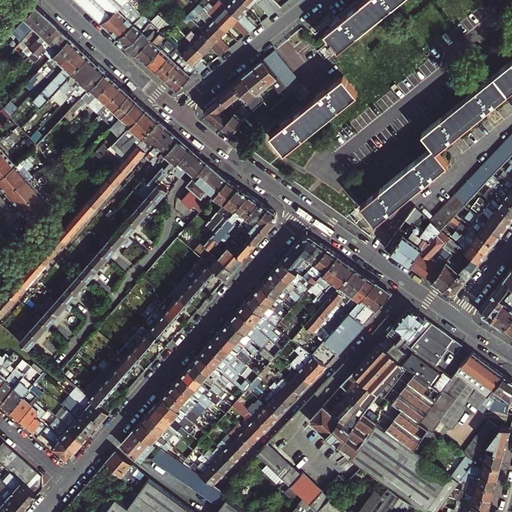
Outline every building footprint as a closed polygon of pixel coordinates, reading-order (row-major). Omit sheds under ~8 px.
[(126,0),(78,0),(87,8),(94,0),(95,0),(100,4),(111,13),(126,0)] [(95,0),(94,0),(87,8),(92,12),(100,4),(95,0)] [(102,21),(110,29),(135,7),(128,0),(126,0),(111,13),(102,21)] [(242,0),(233,0),(226,7),(251,31),(256,26),(243,13),(249,6),(242,0)] [(242,0),(249,6),(255,0),(256,0),(269,16),(275,11),(265,0),(242,0)] [(265,0),(275,11),(282,6),(275,0),(265,0)] [(398,0),(364,0),(325,31),(332,39),(330,42),(334,47),(337,45),(339,48),(398,0)] [(100,4),(92,12),(102,21),(111,13),(100,4)] [(37,6),(14,30),(20,36),(23,32),(27,35),(45,14),(37,6)] [(135,7),(110,29),(118,36),(139,17),(135,12),(137,10),(135,7)] [(251,31),(226,7),(216,18),(227,29),(233,23),(246,35),(251,31)] [(45,14),(27,35),(33,40),(24,50),(30,56),(58,26),(45,14)] [(141,15),(139,17),(118,36),(128,45),(150,20),(143,14),(141,15)] [(158,14),(151,20),(159,28),(169,23),(158,14)] [(216,18),(204,30),(225,50),(226,51),(231,47),(220,37),(227,29),(216,18)] [(137,53),(158,29),(159,28),(151,20),(150,20),(128,45),(137,53)] [(58,26),(30,56),(27,59),(33,65),(47,51),(50,53),(40,64),(43,68),(71,37),(58,26)] [(158,29),(137,53),(138,54),(139,55),(160,31),(159,30),(158,29)] [(204,30),(193,43),(204,54),(211,46),(221,55),(225,50),(204,30)] [(160,31),(139,55),(147,63),(161,47),(159,45),(166,37),(160,31)] [(71,37),(43,68),(36,76),(43,82),(58,66),(78,44),(71,37)] [(166,42),(161,47),(147,63),(156,70),(177,47),(171,41),(169,44),(166,42)] [(193,43),(183,53),(182,54),(190,60),(198,68),(201,71),(208,65),(202,59),(203,58),(202,56),(204,54),(193,43)] [(78,44),(58,66),(63,70),(35,100),(42,107),(54,94),(90,55),(78,44)] [(183,53),(177,47),(156,70),(163,76),(181,56),(180,56),(182,54),(183,53)] [(264,58),(267,61),(277,53),(275,50),(264,58)] [(277,53),(267,61),(278,75),(291,91),(302,82),(278,52),(277,53)] [(170,82),(190,60),(182,54),(180,56),(181,56),(163,76),(170,82)] [(90,55),(54,94),(58,98),(64,92),(69,97),(100,64),(90,55)] [(264,58),(255,65),(269,82),(272,80),(278,75),(267,61),(264,58)] [(198,68),(190,60),(170,82),(178,89),(198,68)] [(362,204),(376,221),(448,162),(437,149),(511,88),(511,60),(423,132),(434,145),(362,204)] [(100,64),(69,97),(66,100),(73,107),(83,97),(107,71),(100,64)] [(255,65),(243,75),(257,92),(260,95),(262,92),(260,90),(269,82),(255,65)] [(107,71),(83,97),(90,103),(114,77),(107,71)] [(257,92),(243,75),(234,82),(242,91),(248,99),(257,92)] [(272,133),(285,150),(358,92),(344,75),(272,133)] [(43,82),(36,76),(27,84),(35,91),(43,82)] [(123,86),(114,77),(90,103),(95,108),(99,112),(123,86)] [(235,96),(238,95),(242,91),(234,82),(219,94),(226,104),(228,102),(234,111),(243,103),(244,103),(242,100),(240,102),(235,96)] [(138,98),(123,86),(99,112),(113,125),(122,115),(138,98)] [(206,112),(222,125),(234,111),(228,102),(226,104),(219,94),(206,105),(206,112)] [(222,125),(231,132),(242,118),(264,100),(260,95),(246,106),(243,103),(234,111),(222,125)] [(126,119),(116,130),(108,139),(113,144),(111,146),(117,152),(133,135),(135,137),(139,133),(143,137),(159,118),(138,98),(122,115),(126,119)] [(0,113),(2,116),(1,116),(0,117),(0,126),(12,116),(5,107),(0,111),(0,113)] [(126,119),(122,115),(113,125),(112,126),(116,130),(126,119)] [(159,118),(143,137),(138,142),(147,149),(155,141),(168,125),(159,118)] [(158,143),(171,128),(170,127),(168,125),(155,141),(156,142),(158,143)] [(171,128),(158,143),(146,157),(151,161),(152,159),(154,161),(153,163),(155,165),(166,153),(180,136),(171,128)] [(15,132),(7,138),(13,145),(21,138),(15,132)] [(511,132),(455,192),(466,202),(472,195),(478,189),(485,181),(488,178),(492,174),(494,172),(499,167),(506,159),(508,157),(511,152),(511,132)] [(180,136),(166,153),(176,162),(191,146),(180,136)] [(120,154),(124,158),(129,152),(136,144),(133,141),(127,147),(126,147),(120,154)] [(138,160),(147,149),(138,142),(136,144),(129,152),(138,160)] [(178,175),(198,152),(191,146),(176,162),(171,169),(178,175)] [(128,171),(138,160),(129,152),(124,158),(119,163),(128,171)] [(198,152),(178,175),(179,176),(181,177),(188,169),(201,154),(199,153),(198,152)] [(16,164),(7,154),(0,159),(0,165),(6,173),(16,164)] [(204,157),(201,154),(188,169),(191,172),(195,176),(208,161),(204,157)] [(215,195),(229,179),(208,161),(195,176),(188,184),(193,188),(182,200),(191,208),(194,204),(202,210),(215,195)] [(118,183),(128,171),(119,163),(109,175),(118,183)] [(155,165),(153,163),(147,170),(149,172),(155,165)] [(27,178),(16,164),(6,173),(18,186),(27,178)] [(61,181),(52,165),(47,169),(55,184),(61,181)] [(150,192),(160,181),(170,170),(163,165),(149,181),(148,179),(138,191),(146,197),(150,192)] [(494,172),(492,174),(511,189),(511,176),(511,175),(509,174),(506,179),(501,175),(500,176),(494,172)] [(18,186),(6,173),(0,178),(0,185),(8,195),(18,186)] [(497,190),(511,201),(511,189),(492,174),(488,178),(500,187),(497,190)] [(118,183),(109,175),(99,186),(108,194),(118,183)] [(27,178),(18,186),(30,200),(40,192),(27,178)] [(239,186),(229,179),(215,195),(220,198),(202,218),(207,222),(239,186)] [(68,191),(62,181),(61,181),(55,184),(59,192),(55,196),(59,200),(68,191)] [(169,189),(169,188),(160,181),(150,192),(159,199),(169,189)] [(478,189),(486,196),(493,187),(485,181),(478,189)] [(30,200),(18,186),(8,195),(20,209),(30,200)] [(98,206),(108,194),(99,186),(89,198),(98,206)] [(239,186),(207,222),(213,227),(224,215),(227,218),(249,193),(239,186)] [(491,200),(511,215),(511,201),(497,190),(493,187),(486,196),(491,200)] [(40,192),(30,200),(43,215),(52,206),(40,192)] [(146,197),(140,203),(149,211),(159,199),(150,192),(146,197)] [(466,202),(455,192),(430,218),(431,219),(441,228),(447,222),(466,202)] [(260,200),(249,193),(227,218),(208,239),(205,243),(214,252),(225,240),(232,232),(260,200)] [(88,217),(98,206),(89,198),(84,204),(79,209),(88,217)] [(43,215),(30,200),(20,209),(34,224),(43,215)] [(250,228),(269,206),(260,200),(232,232),(236,236),(245,226),(249,229),(250,228)] [(481,204),(508,224),(511,218),(511,215),(491,200),(488,203),(484,200),(481,204)] [(501,233),(508,224),(481,204),(477,201),(473,206),(482,213),(479,216),(501,233)] [(140,203),(131,214),(139,222),(149,211),(140,203)] [(163,206),(155,215),(158,218),(166,209),(163,206)] [(277,211),(269,206),(250,228),(256,233),(252,237),(257,242),(278,219),(277,211)] [(78,228),(88,217),(79,209),(72,217),(69,221),(78,228)] [(494,243),(501,233),(479,216),(471,210),(466,217),(474,223),(472,226),(494,243)] [(131,214),(121,226),(130,233),(139,222),(131,214)] [(421,251),(440,230),(441,228),(431,219),(422,234),(410,226),(406,231),(401,226),(385,247),(411,265),(421,251)] [(68,240),(78,228),(69,221),(61,231),(60,232),(68,240)] [(111,228),(116,232),(121,226),(117,222),(111,228)] [(468,251),(481,261),(487,252),(456,229),(447,222),(441,228),(440,230),(460,245),(468,251)] [(487,252),(494,243),(472,226),(469,229),(461,223),(456,229),(487,252)] [(121,226),(116,232),(112,236),(111,237),(120,245),(130,233),(121,226)] [(0,248),(10,237),(0,228),(0,248)] [(256,233),(250,228),(249,229),(246,232),(248,234),(246,236),(248,238),(250,236),(252,237),(256,233)] [(424,274),(435,260),(431,257),(445,240),(448,242),(445,246),(454,253),(460,245),(440,230),(421,251),(411,265),(424,274)] [(196,235),(205,243),(208,239),(199,231),(196,235)] [(58,251),(68,240),(60,232),(50,243),(58,251)] [(232,232),(225,240),(233,248),(238,242),(240,240),(236,236),(232,232)] [(233,248),(244,257),(257,242),(252,237),(250,236),(248,238),(246,236),(248,234),(246,232),(244,235),(240,240),(238,242),(233,248)] [(112,236),(107,233),(102,239),(106,242),(111,237),(112,236)] [(296,269),(320,242),(310,234),(303,236),(283,258),(296,269)] [(102,247),(101,248),(110,256),(120,245),(111,237),(106,242),(102,247)] [(233,248),(225,240),(214,252),(234,269),(244,257),(233,248)] [(311,266),(328,247),(320,242),(296,269),(301,272),(308,264),(311,266)] [(48,262),(58,251),(50,243),(49,245),(40,255),(48,262)] [(208,261),(218,269),(227,277),(234,269),(214,252),(205,243),(200,249),(204,252),(201,255),(205,258),(208,261)] [(339,254),(328,247),(311,266),(309,269),(314,272),(309,278),(314,283),(319,277),(339,254)] [(98,252),(92,259),(91,260),(100,267),(110,256),(101,248),(98,252)] [(88,255),(92,259),(98,252),(93,249),(88,255)] [(446,263),(443,267),(433,281),(444,288),(469,261),(476,266),(481,261),(468,251),(454,267),(446,263)] [(356,267),(339,254),(319,277),(330,286),(317,301),(322,306),(356,267)] [(39,274),(48,262),(40,255),(37,258),(30,266),(39,274)] [(92,259),(88,255),(83,261),(87,265),(91,260),(92,259)] [(446,263),(447,262),(441,256),(435,260),(443,267),(446,263)] [(296,269),(283,258),(277,266),(307,291),(311,287),(302,279),(306,276),(301,272),(296,269)] [(81,271),(90,279),(100,267),(91,260),(87,265),(82,270),(81,271)] [(204,285),(218,269),(208,261),(206,263),(203,260),(199,260),(189,272),(204,285)] [(433,281),(443,267),(435,260),(424,274),(433,281)] [(469,261),(444,288),(450,293),(457,291),(476,266),(469,261)] [(29,285),(39,274),(30,266),(25,272),(20,277),(29,285)] [(299,300),(307,291),(277,266),(269,275),(291,293),(299,300)] [(345,303),(369,276),(356,267),(322,306),(305,326),(309,329),(325,339),(349,312),(344,309),(348,305),(345,303)] [(80,290),(90,279),(81,271),(78,275),(72,282),(80,290)] [(72,282),(78,275),(73,272),(68,278),(72,282)] [(189,301),(204,285),(189,272),(175,288),(189,301)] [(288,296),(291,293),(269,275),(262,283),(283,301),(292,308),(296,303),(288,296)] [(349,312),(376,281),(369,276),(345,303),(348,305),(344,309),(349,312)] [(29,285),(20,277),(13,285),(10,289),(19,296),(29,285)] [(72,282),(68,278),(63,284),(67,287),(72,282)] [(483,314),(490,319),(511,290),(511,284),(504,278),(482,307),(483,314)] [(392,291),(376,281),(349,312),(369,317),(392,291)] [(62,294),(70,301),(80,290),(72,282),(67,287),(63,292),(62,294)] [(255,291),(276,310),(284,317),(289,312),(280,304),(283,301),(262,283),(255,291)] [(175,317),(189,301),(175,288),(160,304),(175,317)] [(9,307),(19,296),(10,289),(2,299),(0,300),(9,307)] [(511,290),(490,319),(503,327),(511,317),(511,290)] [(255,291),(247,299),(276,326),(281,320),(273,313),(276,310),(255,291)] [(54,294),(48,300),(52,304),(58,298),(54,294)] [(58,298),(52,304),(52,305),(60,312),(70,301),(62,294),(58,298)] [(247,299),(239,309),(269,337),(275,342),(281,337),(274,331),(277,327),(276,326),(247,299)] [(0,317),(9,307),(0,300),(0,317)] [(47,310),(52,305),(52,304),(48,300),(43,306),(47,310)] [(175,317),(160,304),(147,320),(148,323),(161,334),(175,317)] [(47,310),(42,316),(51,324),(60,312),(52,305),(47,310)] [(392,355),(426,316),(411,305),(392,325),(390,323),(385,328),(387,330),(386,332),(386,335),(378,343),(385,350),(392,355)] [(265,342),(269,337),(239,309),(231,318),(247,333),(250,329),(259,338),(260,337),(265,342)] [(42,316),(38,312),(33,318),(37,322),(42,316)] [(312,354),(327,364),(344,346),(359,329),(365,322),(369,317),(349,312),(325,339),(312,354)] [(37,322),(32,327),(41,335),(51,324),(42,316),(37,322)] [(412,346),(434,322),(426,316),(392,355),(401,363),(403,364),(416,350),(412,346)] [(511,317),(503,327),(511,333),(511,317)] [(231,318),(223,327),(252,353),(257,348),(249,341),(252,338),(247,333),(231,318)] [(463,344),(434,322),(412,346),(416,350),(403,364),(407,367),(413,371),(424,378),(421,381),(430,388),(432,385),(441,392),(452,377),(435,364),(448,347),(456,353),(463,344)] [(143,354),(158,338),(145,326),(141,326),(128,341),(143,354)] [(27,333),(21,340),(30,347),(34,343),(41,335),(32,327),(27,333)] [(252,353),(223,327),(216,335),(247,365),(258,375),(262,371),(250,359),(258,350),(257,348),(252,353)] [(22,330),(17,336),(21,340),(27,333),(22,330)] [(216,335),(208,344),(238,372),(240,373),(247,365),(216,335)] [(300,358),(293,366),(299,370),(311,381),(327,364),(312,354),(297,343),(291,339),(289,341),(296,348),(293,351),(300,358)] [(143,354),(128,341),(114,357),(129,370),(143,354)] [(378,343),(353,370),(340,385),(365,407),(377,391),(387,379),(401,363),(392,355),(385,350),(378,343)] [(238,372),(208,344),(201,352),(235,383),(244,391),(250,383),(246,379),(240,385),(235,380),(238,376),(236,374),(238,372)] [(460,363),(461,364),(455,373),(468,383),(476,389),(482,393),(487,396),(493,388),(505,375),(472,351),(460,363)] [(235,383),(201,352),(195,359),(216,378),(217,379),(220,376),(228,383),(232,387),(235,383)] [(278,353),(267,365),(272,368),(282,357),(278,353)] [(0,384),(13,370),(9,366),(14,360),(9,356),(5,361),(0,366),(0,384)] [(115,387),(129,370),(114,357),(100,374),(115,387)] [(195,359),(189,366),(217,392),(221,387),(214,380),(216,378),(195,359)] [(17,374),(13,370),(0,384),(0,398),(2,400),(24,375),(32,365),(28,361),(17,374)] [(401,363),(387,379),(392,384),(407,367),(403,364),(401,363)] [(262,371),(258,375),(257,376),(261,380),(272,368),(267,365),(262,371)] [(217,392),(189,366),(183,373),(205,393),(207,390),(219,401),(223,397),(217,392)] [(311,381),(299,370),(288,382),(301,392),(311,381)] [(36,380),(38,382),(46,373),(44,371),(36,380)] [(374,475),(400,439),(413,449),(414,448),(420,439),(429,427),(420,421),(441,392),(432,385),(430,388),(421,381),(424,378),(413,371),(390,402),(399,408),(385,428),(362,411),(373,422),(349,458),(351,460),(374,475)] [(205,393),(183,373),(177,380),(205,405),(213,413),(216,409),(210,404),(202,396),(205,393)] [(452,404),(456,398),(468,383),(455,373),(452,377),(441,392),(420,421),(429,427),(433,430),(437,425),(441,420),(444,414),(448,409),(452,404)] [(101,403),(115,387),(100,374),(85,391),(101,403)] [(11,409),(33,384),(24,375),(2,400),(11,409)] [(71,385),(74,382),(64,375),(62,378),(71,385)] [(511,400),(511,378),(505,375),(493,388),(487,396),(482,403),(487,407),(489,408),(511,413),(511,405),(492,401),(495,397),(498,400),(504,395),(511,400)] [(220,376),(217,379),(225,387),(228,383),(220,376)] [(272,385),(270,387),(277,393),(290,403),(301,392),(288,382),(283,378),(277,385),(282,389),(280,391),(272,385)] [(377,391),(382,396),(392,384),(387,379),(377,391)] [(205,405),(177,380),(171,387),(191,405),(193,403),(201,410),(205,405)] [(468,383),(456,398),(464,404),(468,399),(476,389),(468,383)] [(21,417),(37,398),(40,395),(33,389),(36,386),(33,384),(11,409),(21,417)] [(79,386),(78,385),(75,388),(81,393),(76,399),(101,420),(110,410),(101,403),(85,391),(79,386)] [(365,407),(340,385),(308,420),(337,447),(362,411),(365,407)] [(171,387),(164,395),(180,408),(198,425),(202,421),(198,417),(191,410),(193,408),(191,405),(171,387)] [(473,404),(482,393),(476,389),(468,399),(473,404)] [(217,404),(219,401),(207,390),(205,393),(213,400),(217,404)] [(213,400),(205,393),(202,396),(210,404),(213,400)] [(277,393),(267,404),(279,415),(290,403),(277,393)] [(487,396),(482,393),(473,404),(479,407),(482,403),(487,396)] [(172,416),(186,429),(190,425),(176,412),(180,408),(164,395),(157,403),(172,416)] [(41,401),(37,398),(21,417),(33,428),(42,419),(41,418),(45,413),(37,406),(41,401)] [(249,422),(245,427),(257,438),(268,427),(250,410),(237,398),(232,404),(245,416),(244,417),(249,422)] [(456,398),(452,404),(463,412),(465,405),(464,404),(456,398)] [(101,420),(76,399),(72,403),(68,401),(65,405),(68,408),(93,430),(101,420)] [(261,399),(250,410),(268,427),(279,415),(267,404),(261,399)] [(165,424),(168,421),(172,416),(157,403),(150,411),(165,424)] [(199,413),(201,410),(193,403),(191,405),(193,408),(199,413)] [(482,403),(479,407),(484,411),(487,407),(482,403)] [(463,412),(452,404),(448,409),(459,417),(463,412)] [(93,430),(68,408),(60,418),(85,439),(93,430)] [(459,417),(448,409),(444,414),(455,423),(459,417)] [(162,428),(165,424),(150,411),(143,419),(169,441),(173,437),(168,433),(162,428)] [(444,414),(441,420),(452,428),(455,423),(444,414)] [(85,439),(60,418),(58,416),(50,425),(77,449),(85,439)] [(77,449),(50,425),(42,419),(33,428),(40,434),(44,429),(47,431),(49,436),(47,437),(52,441),(53,439),(56,442),(53,445),(54,447),(54,449),(57,452),(60,451),(60,452),(59,454),(59,458),(62,460),(67,460),(77,449)] [(169,441),(143,419),(135,428),(152,440),(162,447),(164,448),(170,442),(169,441)] [(495,432),(499,427),(488,419),(484,424),(495,432)] [(171,429),(173,431),(176,428),(168,421),(165,424),(171,429)] [(205,433),(210,437),(221,425),(216,421),(205,433)] [(162,428),(168,433),(171,429),(165,424),(162,428)] [(245,427),(242,424),(234,433),(232,431),(229,433),(247,449),(257,438),(245,427)] [(495,432),(484,424),(480,430),(491,438),(495,432)] [(499,427),(495,432),(491,438),(488,442),(495,445),(491,450),(504,454),(511,428),(501,425),(499,427)] [(122,443),(138,457),(152,440),(135,428),(122,443)] [(491,438),(480,430),(476,436),(487,444),(488,442),(491,438)] [(217,443),(218,445),(236,461),(247,449),(229,433),(227,436),(229,438),(226,441),(220,439),(217,443)] [(487,444),(476,436),(472,441),(483,449),(484,448),(487,444)] [(203,442),(200,439),(199,440),(194,446),(198,450),(203,442)] [(388,484),(413,449),(400,439),(374,475),(388,484)] [(427,444),(420,439),(414,448),(420,453),(427,444)] [(5,441),(1,444),(0,445),(0,455),(9,445),(5,441)] [(479,454),(483,449),(472,441),(467,447),(478,455),(479,454)] [(296,504),(302,496),(310,503),(321,490),(302,472),(299,475),(266,443),(257,453),(290,485),(283,492),(296,504)] [(0,464),(2,462),(14,449),(9,445),(0,455),(0,464)] [(202,453),(224,473),(236,461),(218,445),(212,451),(217,455),(215,457),(205,450),(202,453)] [(207,478),(212,482),(214,483),(224,473),(202,453),(201,452),(200,453),(203,456),(202,457),(205,460),(208,462),(201,469),(199,467),(189,459),(198,450),(194,446),(185,456),(181,460),(185,462),(190,466),(196,470),(201,474),(207,478)] [(164,448),(162,447),(154,458),(159,462),(168,451),(164,448)] [(478,455),(467,447),(464,452),(474,460),(478,455)] [(139,467),(133,462),(118,448),(106,461),(127,480),(139,467)] [(448,497),(454,488),(459,481),(420,453),(414,448),(413,449),(388,484),(381,493),(367,511),(436,511),(441,505),(448,497)] [(504,454),(491,450),(484,448),(483,449),(479,454),(485,455),(483,462),(500,466),(504,454)] [(7,467),(19,453),(14,449),(2,462),(7,467)] [(168,451),(159,462),(165,466),(173,455),(168,451)] [(24,457),(19,453),(7,467),(12,471),(24,457)] [(165,466),(170,470),(179,458),(177,457),(173,455),(165,466)] [(16,475),(28,462),(24,457),(12,471),(13,472),(16,475)] [(170,470),(176,474),(185,462),(181,460),(179,458),(170,470)] [(205,460),(199,467),(201,469),(208,462),(205,460)] [(33,466),(28,462),(16,475),(21,479),(33,466)] [(181,478),(190,466),(185,462),(176,474),(181,478)] [(500,466),(483,462),(482,467),(471,464),(467,470),(497,478),(500,466)] [(26,484),(38,470),(33,466),(21,479),(26,484)] [(196,470),(190,466),(181,478),(187,482),(196,470)] [(43,474),(38,470),(26,484),(31,488),(43,474)] [(201,474),(196,470),(187,482),(193,486),(201,474)] [(461,479),(495,488),(497,478),(467,470),(461,479)] [(21,479),(16,475),(13,472),(6,479),(0,474),(0,477),(29,503),(37,494),(31,488),(26,484),(21,479)] [(31,488),(37,494),(44,486),(43,474),(31,488)] [(193,486),(198,490),(207,478),(201,474),(193,486)] [(21,511),(29,503),(0,477),(0,481),(2,483),(0,486),(0,494),(20,511),(21,511)] [(196,511),(150,477),(140,491),(129,505),(117,496),(105,511),(251,511),(229,495),(220,506),(215,511),(196,511)] [(207,478),(198,490),(203,494),(212,482),(207,478)] [(492,498),(495,488),(461,479),(459,481),(454,488),(457,489),(460,489),(465,491),(492,498)] [(212,482),(203,494),(209,498),(218,486),(214,483),(212,482)] [(209,498),(214,502),(223,491),(222,490),(218,486),(209,498)] [(373,487),(355,511),(367,511),(381,493),(373,487)] [(451,497),(457,489),(454,488),(448,497),(451,497)] [(291,511),(343,511),(321,490),(310,503),(302,496),(296,504),(291,511)] [(223,491),(214,502),(220,506),(229,495),(223,491)] [(489,507),(492,498),(465,491),(463,500),(489,507)] [(0,510),(2,511),(20,511),(0,494),(0,510)] [(451,497),(448,497),(441,505),(445,506),(452,498),(451,497)] [(460,510),(467,511),(487,511),(489,507),(463,500),(460,510)]
